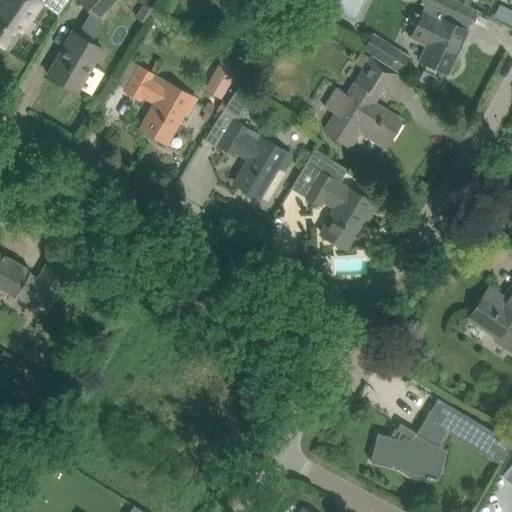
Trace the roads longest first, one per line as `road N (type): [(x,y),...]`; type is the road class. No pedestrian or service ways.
road 1 (unclassified): [(369,317),(0,110)]
road 2 (residential): [(369,317),(511,88)]
road 3 (unclassified): [(278,457),(369,317)]
